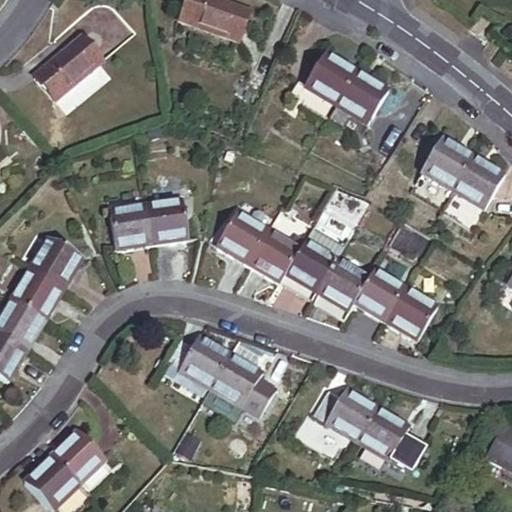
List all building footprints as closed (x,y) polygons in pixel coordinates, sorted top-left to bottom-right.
[(249,16),(205,0),(188,0),(179,24),(238,46),(249,16)] [(497,24),(483,14),(471,30),(485,41),(497,24)] [(81,41),(34,81),(53,104),(101,64),(81,41)] [(336,111),(357,78),(326,58),(305,92),(336,111)] [(368,130),(388,97),(357,78),(336,111),(368,130)] [(453,197),(473,162),(443,144),(423,179),(453,197)] [(234,158),(223,156),(221,165),(232,167),(234,158)] [(484,215),(505,181),(473,162),(453,197),(484,215)] [(188,243),(182,204),(145,209),(149,249),(188,243)] [(149,249),(145,209),(109,215),(114,254),(149,249)] [(247,270),(268,235),(237,218),(216,252),(247,270)] [(313,234),(306,246),(286,281),(316,298),(337,263),(344,252),(313,234)] [(290,248),(268,235),(247,270),(281,289),(286,281),(306,246),(295,239),(290,248)] [(63,295),(82,264),(48,243),(29,275),(63,295)] [(355,308),(369,282),(337,263),(316,298),(349,317),(355,308)] [(44,326),(63,295),(29,275),(10,306),(44,326)] [(386,327),(407,294),(374,275),(369,282),(355,308),(386,327)] [(316,298),(286,281),(281,289),(311,308),(316,298)] [(418,346),(438,312),(407,294),(386,327),(418,346)] [(349,317),(316,298),(311,308),(344,327),(349,317)] [(0,340),(26,357),(44,326),(10,306),(0,323),(0,340)] [(210,395),(232,358),(200,339),(193,350),(181,343),(160,377),(202,402),(207,393),(210,395)] [(0,383),(7,388),(26,357),(0,340),(0,383)] [(232,358),(210,395),(241,413),(242,411),(259,422),(275,395),(257,385),(262,378),(258,375),(258,364),(260,360),(239,347),(232,358)] [(357,447),(378,413),(346,395),(340,405),(327,397),(313,421),(357,447)] [(426,453),(404,440),(409,432),(378,413),(357,447),(411,479),(426,453)] [(511,433),(506,430),(488,463),(511,475),(511,433)] [(104,465),(77,436),(50,463),(77,491),(104,465)] [(183,443),(197,449),(199,445),(185,439),(183,443)] [(183,443),(176,458),(190,464),(197,449),(183,443)] [(46,511),(55,511),(77,491),(50,463),(23,488),(46,511)]
